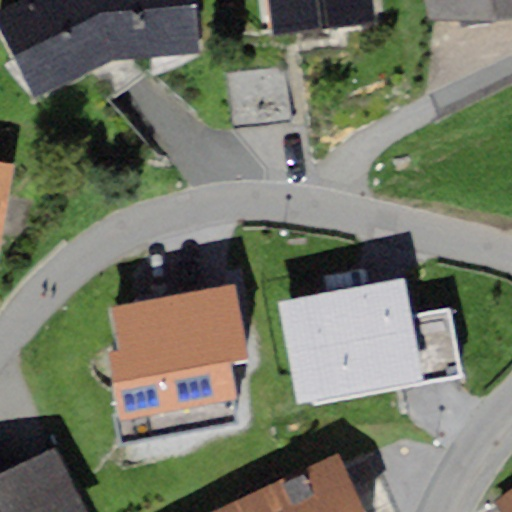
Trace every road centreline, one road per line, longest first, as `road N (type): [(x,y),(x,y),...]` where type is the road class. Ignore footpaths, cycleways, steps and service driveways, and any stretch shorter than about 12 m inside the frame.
road 1 (residential): [(0,338),(102,239),(167,209),(269,193),(511,243)]
road 2 (residential): [(438,511),(465,445),(511,395)]
